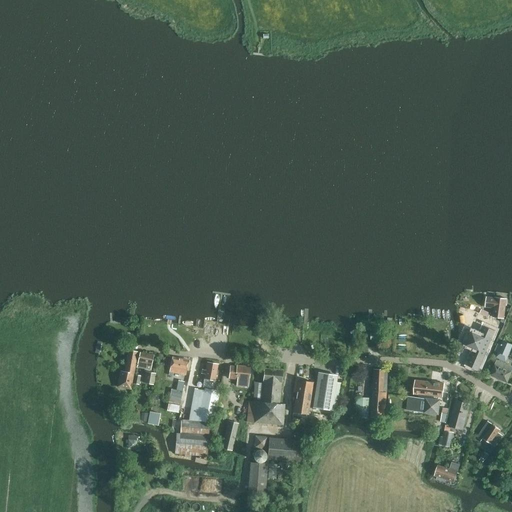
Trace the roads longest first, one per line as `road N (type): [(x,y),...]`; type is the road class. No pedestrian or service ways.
road 1 (residential): [(511,404),(440,364),(228,358),(134,343)]
road 2 (track): [(291,361),(288,428),(251,434),(235,494),(213,501),(157,493),(140,511)]
